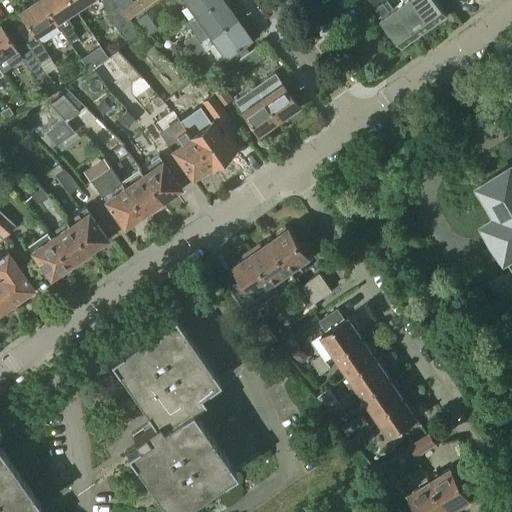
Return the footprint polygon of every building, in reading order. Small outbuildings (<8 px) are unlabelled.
[(42,0),(35,0),(20,11),(22,15),(36,35),(56,22),(42,0)] [(76,9),(70,0),(42,0),(56,22),(71,45),(79,39),(71,27),(74,25),(67,15),(76,9)] [(70,0),(76,9),(89,0),(70,0)] [(100,0),(112,15),(109,17),(126,41),(138,33),(129,19),(122,9),(115,0),(100,0)] [(131,0),(115,0),(122,9),(133,2),(131,0)] [(122,9),(129,19),(145,8),(157,0),(135,0),(133,2),(122,9)] [(185,0),(196,15),(215,0),(185,0)] [(236,17),(223,0),(215,0),(196,15),(205,27),(195,34),(201,42),(210,35),(236,17)] [(402,46),(418,35),(397,6),(393,9),(387,0),(376,8),(381,16),(381,17),(402,46)] [(403,0),(404,1),(397,6),(418,35),(432,25),(414,0),(403,0)] [(414,0),(432,25),(447,15),(436,0),(414,0)] [(146,13),(137,20),(143,29),(153,22),(146,13)] [(22,15),(13,21),(29,47),(40,64),(46,74),(56,67),(36,35),(22,15)] [(250,38),(236,17),(210,35),(201,42),(206,49),(209,47),(219,60),(225,56),(231,64),(236,61),(249,51),(243,43),(250,38)] [(0,23),(0,68),(2,71),(22,58),(23,58),(20,53),(0,23)] [(184,41),(190,50),(201,42),(195,34),(194,34),(184,41)] [(206,49),(201,42),(190,50),(196,58),(207,51),(206,49)] [(256,46),(236,61),(243,71),(264,57),(256,46)] [(46,74),(40,64),(29,47),(20,53),(23,58),(22,58),(30,70),(43,90),(53,83),(46,74)] [(198,84),(208,78),(201,68),(191,74),(198,84)] [(254,86),(261,96),(277,119),(298,104),(275,71),(254,86)] [(222,85),(212,92),(221,106),(232,98),(222,85)] [(261,96),(254,86),(234,100),(257,133),(277,119),(261,96)] [(66,118),(78,110),(63,93),(50,102),(66,118)] [(213,94),(202,101),(217,121),(227,114),(213,94)] [(66,118),(50,102),(33,114),(45,133),(66,118)] [(0,111),(5,119),(13,114),(8,106),(0,111)] [(126,109),(117,118),(126,127),(135,118),(126,109)] [(195,125),(187,131),(211,165),(235,149),(224,133),(221,136),(211,121),(199,129),(195,125)] [(192,178),(211,165),(187,131),(180,136),(183,140),(171,148),(192,178)] [(123,144),(114,150),(119,158),(128,152),(123,144)] [(154,165),(143,172),(162,200),(181,186),(159,154),(151,160),(154,165)] [(124,185),(109,163),(89,177),(124,226),(143,213),(124,185)] [(511,164),(482,183),(500,212),(486,220),(511,262),(511,164)] [(74,179),(71,175),(63,167),(55,173),(64,186),(74,179)] [(124,185),(143,213),(162,200),(143,172),(140,168),(132,173),(135,178),(124,185)] [(79,186),(74,179),(64,186),(69,193),(79,186)] [(50,196),(41,202),(46,209),(55,203),(50,196)] [(79,217),(69,224),(88,251),(107,238),(85,206),(76,212),(79,217)] [(0,232),(4,236),(14,225),(0,212),(0,232)] [(60,229),(51,236),(70,264),(88,251),(69,224),(66,219),(58,225),(60,229)] [(300,241),(290,226),(271,238),(297,275),(305,270),(300,263),(314,254),(303,239),(300,241)] [(50,277),(70,264),(51,236),(42,242),(39,238),(28,246),(50,277)] [(287,282),(297,275),(271,238),(262,244),(260,241),(250,248),(274,282),(283,275),(287,282)] [(264,288),(274,282),(250,248),(241,254),(243,257),(233,264),(260,303),(270,296),(264,288)] [(0,276),(17,300),(25,295),(25,296),(28,296),(32,293),(33,290),(32,289),(34,288),(17,264),(8,251),(0,256),(0,276)] [(303,284),(308,291),(315,302),(321,297),(321,296),(331,289),(320,272),(303,284)] [(0,312),(1,312),(4,313),(9,310),(9,307),(9,306),(17,300),(0,276),(0,312)] [(246,291),(236,298),(257,329),(256,329),(268,346),(272,343),(278,339),(266,322),(267,322),(246,291)] [(308,291),(301,296),(308,306),(315,302),(308,291)] [(336,354),(363,335),(358,327),(359,326),(352,315),(350,317),(349,314),(345,317),(339,309),(320,322),(326,330),(322,333),(336,354)] [(170,511),(234,468),(191,406),(204,396),(200,390),(218,377),(174,314),(110,359),(153,419),(132,434),(137,441),(126,449),(170,511)] [(350,374),(377,356),(376,354),(377,353),(371,343),(369,344),(363,335),(336,354),(350,374)] [(317,367),(327,360),(322,353),(312,360),(317,367)] [(364,394),(391,376),(385,368),(387,367),(380,356),(378,357),(377,356),(350,374),(364,394)] [(321,373),(331,366),(327,360),(317,367),(321,373)] [(377,414),(404,396),(399,388),(400,387),(393,377),(392,378),(391,376),(364,394),(377,414)] [(349,393),(339,400),(344,407),(354,400),(349,393)] [(411,404),(410,405),(404,396),(377,414),(391,435),(418,417),(417,415),(418,414),(411,404)] [(363,414),(353,421),(358,428),(368,421),(363,414)] [(361,433),(362,435),(373,428),(368,421),(358,428),(348,434),(352,440),(361,433)] [(431,432),(430,432),(409,445),(417,456),(437,442),(431,432)] [(25,511),(41,501),(0,443),(0,511),(25,511)] [(385,459),(374,467),(387,487),(399,479),(385,459)] [(440,473),(438,470),(429,475),(450,511),(460,504),(462,508),(473,501),(471,498),(472,497),(463,481),(466,480),(456,463),(440,473)] [(447,511),(450,511),(429,475),(419,481),(421,484),(405,494),(415,510),(418,508),(420,511),(447,511)]
